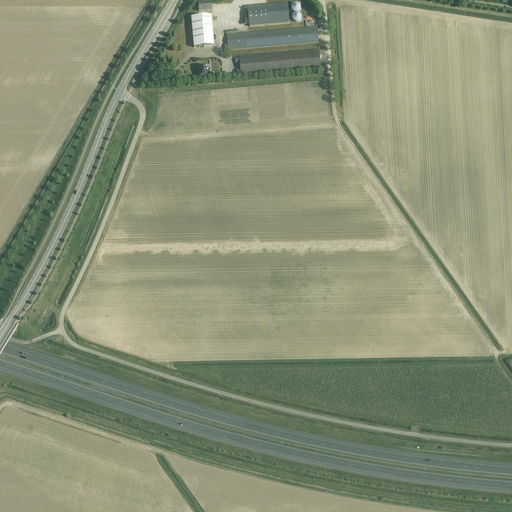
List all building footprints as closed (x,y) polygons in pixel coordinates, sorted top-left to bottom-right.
[(199,12),(204,11),(212,10),(211,2),(198,4),(199,12)] [(248,7),(249,27),(289,24),(288,4),(248,7)] [(297,13),(298,13),(299,13),(299,12),(300,12),(300,11),(301,10),(301,9),(301,8),(301,7),(300,6),(299,5),(298,4),(297,4),(296,4),(295,4),(294,5),(293,5),(293,6),(292,6),(292,7),(292,8),(292,9),(292,10),(292,11),(293,12),(294,13),(295,13),(296,13),(297,13)] [(300,22),(301,21),(301,20),(302,19),(302,18),(302,17),(301,17),(301,16),(301,15),(300,15),(299,14),(298,14),(297,14),(296,14),(295,14),(294,15),(293,16),(293,17),(292,18),(293,19),(293,20),(293,21),(294,21),(294,22),(295,22),(296,23),(297,23),(298,23),(299,23),(299,22),(300,22)] [(211,16),(191,17),(193,48),(214,46),(211,16)] [(317,27),(227,35),(228,44),(225,45),(225,51),(319,43),(317,27)] [(239,57),(240,58),(237,58),(238,62),(240,62),(241,69),(237,69),(237,76),(321,69),(319,50),(239,57)] [(198,67),(198,68),(198,70),(199,71),(199,76),(200,76),(207,76),(207,78),(211,78),(211,70),(209,70),(209,66),(198,67)]
